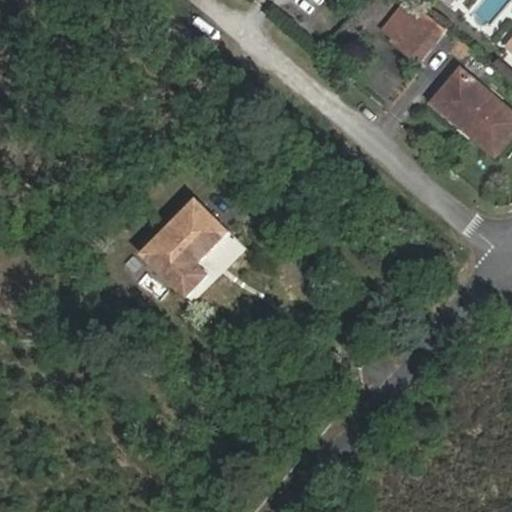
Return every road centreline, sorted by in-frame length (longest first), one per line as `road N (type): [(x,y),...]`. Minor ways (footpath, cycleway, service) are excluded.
road 1 (unclassified): [(217,0),(511,247)]
road 2 (unclassified): [(511,271),(310,511)]
